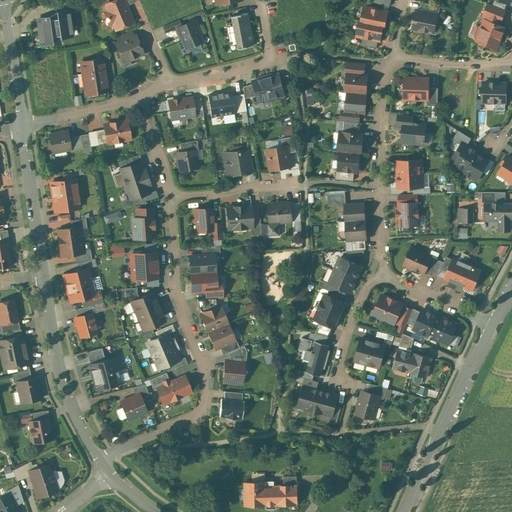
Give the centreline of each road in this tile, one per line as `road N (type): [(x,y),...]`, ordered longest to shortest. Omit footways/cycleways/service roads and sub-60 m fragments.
road 1 (residential): [(168,197),(174,288),(205,369),(203,398),(188,417),(99,459)]
road 2 (residential): [(336,377),(349,326),(381,259),(390,61)]
road 3 (tertiary): [(511,285),(403,511)]
road 4 (tertiary): [(43,278),(59,370),(99,459)]
road 5 (tertiary): [(21,126),(43,278)]
road 6 (residential): [(168,197),(304,184)]
road 7 (tertiary): [(2,1),(21,126)]
road 8 (residential): [(21,126),(140,95)]
road 9 (residential): [(390,61),(511,63)]
